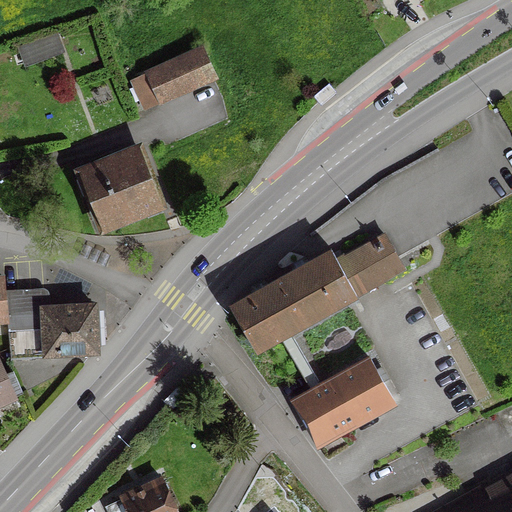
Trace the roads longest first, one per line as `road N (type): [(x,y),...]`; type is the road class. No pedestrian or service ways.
road 1 (primary): [(0,506),(176,316)]
road 2 (primary): [(176,316),(266,217),(358,142)]
road 3 (primary): [(511,16),(406,85),(358,142)]
road 4 (residential): [(176,316),(71,257),(0,231)]
road 5 (primary): [(358,142),(511,61)]
road 6 (residential): [(176,316),(270,425)]
